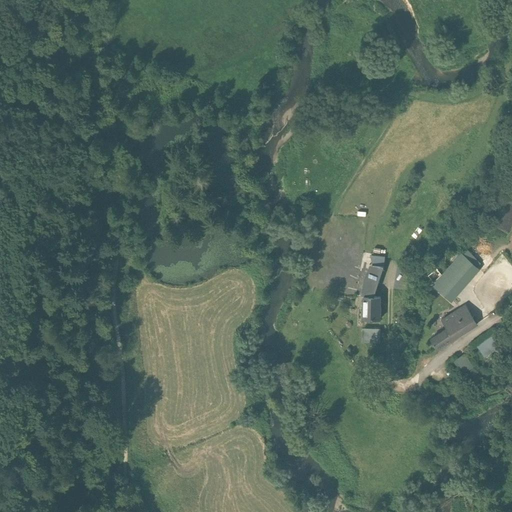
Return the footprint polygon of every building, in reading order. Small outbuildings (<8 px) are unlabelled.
[(460,251),(432,283),(450,299),(478,267),(460,251)] [(365,280),(363,297),(376,298),(386,268),(371,266),(365,280)] [(432,337),(438,346),(475,323),(462,303),(439,319),(445,329),(432,337)] [(364,320),(363,343),(381,344),(383,308),(375,307),(374,320),(364,320)] [(490,337),(480,343),(487,354),(497,347),(490,337)] [(452,359),(459,369),(471,361),(464,351),(452,359)]
